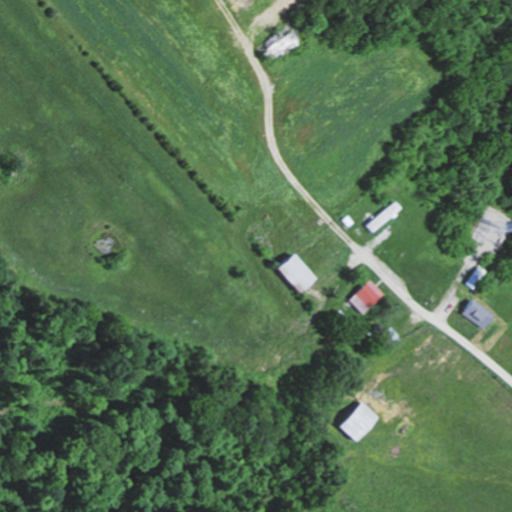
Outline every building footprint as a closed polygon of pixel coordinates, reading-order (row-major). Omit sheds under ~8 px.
[(274,267),(296,294),(314,279),(293,252),(274,267)] [(360,314),(383,296),(371,280),(347,297),(360,314)] [(490,314),(468,300),(459,314),(481,328),(490,314)] [(399,342),(393,327),(380,334),(387,348),(399,342)] [(337,425),(353,442),(378,418),(362,401),(337,425)]
